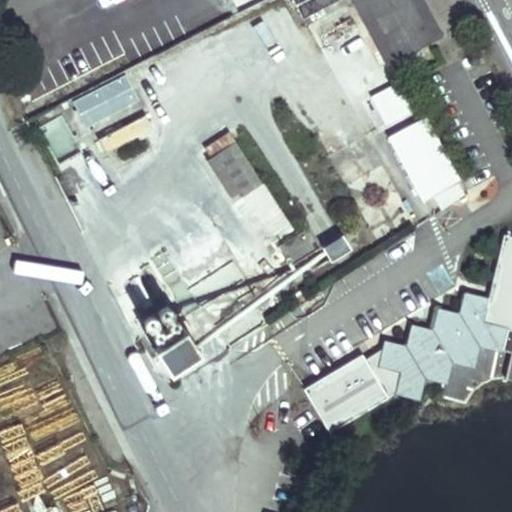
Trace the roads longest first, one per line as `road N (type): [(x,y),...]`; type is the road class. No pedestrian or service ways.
road 1 (unknown): [(72,296),(247,69),(283,53),(325,51),(374,77)]
road 2 (unclassified): [(180,511),(0,150)]
